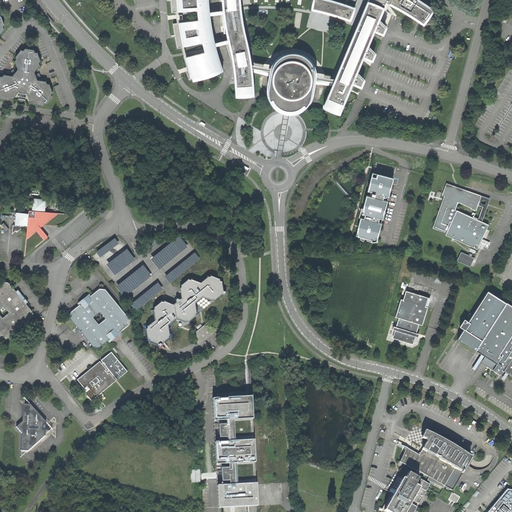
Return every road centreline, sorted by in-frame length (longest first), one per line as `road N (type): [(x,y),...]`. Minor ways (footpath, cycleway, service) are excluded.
road 1 (unclassified): [(115,223),(200,226),(222,236),(240,266),(243,323),(219,356),(88,425)]
road 2 (unclassified): [(279,209),(283,283),(297,319),(334,355),(389,371)]
road 3 (unclassified): [(486,0),(447,154)]
road 4 (unclassified): [(129,82),(106,108),(98,135),(118,198),(115,223)]
road 5 (unclassified): [(447,154),(359,138),(306,154)]
road 6 (unclassified): [(353,511),(389,371)]
road 7 (unclassified): [(129,82),(250,160)]
road 8 (unclassified): [(389,371),(435,387),(511,436)]
